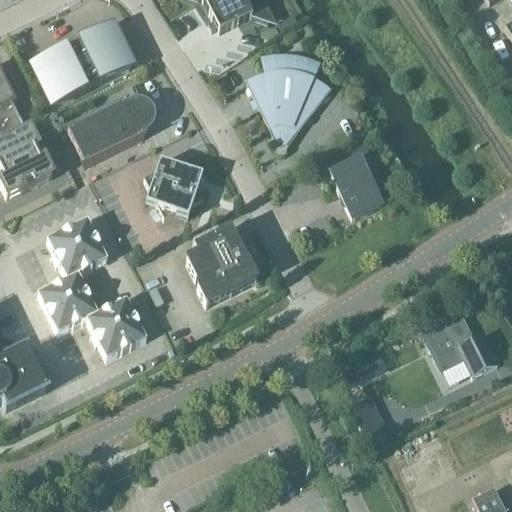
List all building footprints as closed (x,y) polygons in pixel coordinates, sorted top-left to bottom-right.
[(273,25),(260,0),(186,0),(202,6),(213,27),(208,29),(211,36),(217,34),(218,38),(251,22),(268,28),(273,25)] [(511,0),(483,0),(489,9),(502,0),(506,0),(511,8),(511,0)] [(110,33),(72,52),(92,91),(129,73),(110,33)] [(92,91),(72,52),(34,70),(54,110),(92,91)] [(256,82),(246,86),(269,131),(278,149),(285,150),(298,134),(329,95),(320,89),(312,85),(319,70),(307,66),(296,63),(285,62),(274,62),(262,64),(265,80),(256,82)] [(0,133),(20,124),(13,110),(16,108),(0,76),(0,133)] [(131,107),(130,107),(125,110),(124,108),(125,108),(124,106),(66,135),(67,136),(84,171),(84,172),(142,143),(142,142),(141,142),(140,140),(145,138),(148,136),(149,136),(150,135),(152,132),(152,131),(153,128),(154,127),(154,125),(154,122),(154,121),(154,119),(154,118),(153,115),(152,114),(150,112),(148,110),(146,108),(143,107),(141,106),(139,106),(137,106),(134,106),(131,107)] [(20,124),(0,133),(0,178),(40,159),(29,136),(27,137),(20,124)] [(341,174),(329,180),(352,225),(381,210),(374,195),(384,190),(364,150),(336,164),(341,174)] [(40,159),(0,178),(0,189),(7,203),(51,181),(40,159)] [(155,179),(143,185),(149,196),(145,209),(157,213),(163,225),(175,219),(188,223),(192,211),(204,205),(198,193),(202,181),(190,177),(184,165),(172,171),(159,166),(155,179)] [(119,229),(135,223),(127,203),(111,209),(119,229)] [(47,245),(66,285),(66,286),(78,280),(107,266),(87,226),(47,245)] [(197,262),(186,267),(199,293),(196,294),(205,312),(255,287),(246,269),(244,270),(231,244),(220,250),(216,241),(192,253),(192,254),(193,254),(197,262)] [(86,326),(86,325),(97,320),(78,280),(66,286),(66,285),(37,300),(57,340),(86,326)] [(97,320),(86,325),(86,326),(106,365),(146,346),(126,305),(97,320)] [(460,320),(423,339),(441,375),(462,364),(472,383),(497,371),(482,340),(472,345),(460,320)] [(0,408),(1,408),(5,415),(45,395),(26,357),(18,367),(0,351),(0,408)] [(378,360),(335,381),(341,394),(384,373),(378,360)] [(374,413),(355,422),(366,444),(385,435),(374,413)] [(503,511),(494,494),(472,505),(476,511),(503,511)]
